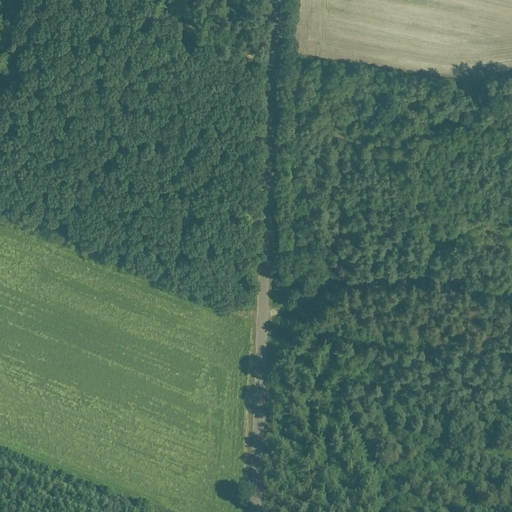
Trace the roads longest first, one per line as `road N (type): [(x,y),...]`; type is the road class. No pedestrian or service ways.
road 1 (unclassified): [(279,0),(258,511)]
road 2 (track): [(292,306),(323,318),(342,347),(381,511)]
road 3 (track): [(365,443),(511,462)]
